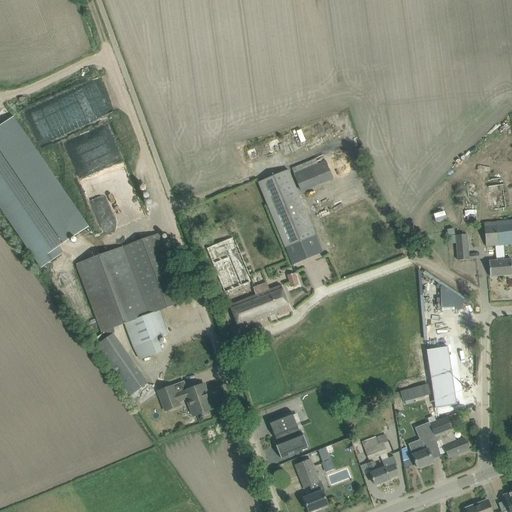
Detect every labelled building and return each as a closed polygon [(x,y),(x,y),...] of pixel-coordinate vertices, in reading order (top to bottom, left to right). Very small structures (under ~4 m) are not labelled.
[(0,133),(0,207),(41,268),(62,253),(59,248),(87,229),(16,123),(0,133)] [(316,158),(291,169),(293,174),(301,192),(325,182),(316,158)] [(322,252),(301,203),(288,170),(258,182),(272,215),(293,265),(322,252)] [(449,210),(438,213),(441,222),(451,219),(449,210)] [(511,244),(511,220),(507,221),(506,219),(503,220),(504,222),(484,224),(485,237),(486,246),(495,246),(496,255),(504,254),(503,245),(511,244)] [(159,311),(185,301),(160,233),(76,265),(101,333),(125,324),(134,347),(140,360),(163,352),(158,338),(168,334),(159,311)] [(457,261),(469,260),(467,235),(447,236),(448,244),(456,244),(457,261)] [(223,293),(252,281),(234,237),(205,249),(223,293)] [(284,247),(281,240),(273,243),(276,250),(284,247)] [(511,274),(511,265),(511,259),(504,260),(503,258),(496,259),(497,261),(489,261),(490,277),(511,274)] [(295,274),(287,276),(291,287),(298,285),(295,274)] [(279,316),(291,311),(281,285),(230,305),(239,328),(278,313),(279,316)] [(448,347),(426,350),(435,408),(457,405),(448,347)] [(210,413),(209,411),(213,409),(204,384),(176,394),(173,386),(158,391),(165,412),(180,406),(178,401),(187,399),(193,417),(203,413),(204,415),(210,413)] [(430,385),(392,394),(395,405),(415,400),(414,397),(425,395),(432,394),(430,385)] [(308,448),(302,433),(300,434),(298,431),(299,430),(291,412),(268,421),(276,439),(278,443),(276,444),(276,443),(275,444),(281,459),(281,458),(308,448)] [(439,448),(444,446),(449,458),(468,450),(464,439),(456,441),(447,417),(430,423),(439,445),(439,448)] [(430,423),(429,422),(418,427),(424,440),(409,446),(414,459),(418,468),(433,462),(428,449),(438,446),(439,448),(439,445),(430,423)] [(376,437),(362,442),(362,443),(365,450),(368,460),(380,456),(386,453),(387,453),(384,443),(378,445),(376,438),(376,437)] [(359,445),(359,444),(357,438),(351,440),(354,447),(359,445)] [(374,461),(367,464),(371,473),(370,473),(371,476),(375,485),(390,479),(399,475),(396,467),(397,466),(394,457),(388,459),(382,461),(384,468),(377,470),(374,461)] [(328,504),(324,495),(323,492),(324,491),(320,481),(319,482),(310,460),(295,466),(304,488),(310,486),(314,495),(303,499),(309,511),(328,504)] [(325,473),(334,469),(331,460),(321,463),(325,473)] [(479,505),(466,510),(467,511),(491,511),(487,500),(479,504),(479,505)]
